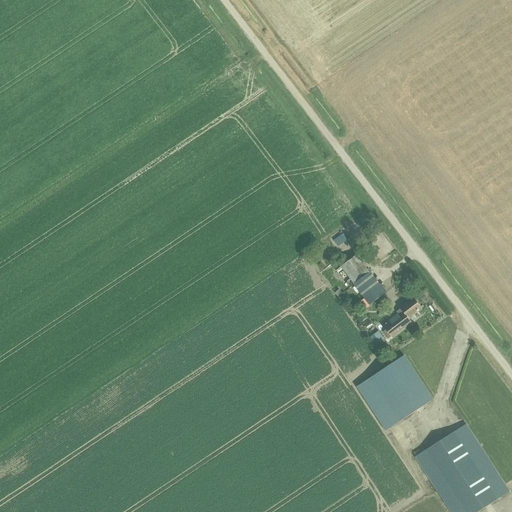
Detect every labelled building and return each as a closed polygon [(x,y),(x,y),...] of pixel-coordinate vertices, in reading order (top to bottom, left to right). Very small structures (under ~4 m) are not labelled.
[(343,234),(334,241),(338,247),(348,239),(343,234)] [(357,255),(341,267),(354,285),(365,299),(360,303),(365,310),(370,306),(370,305),(386,293),(370,272),(357,255)] [(386,329),(383,332),(388,339),(391,336),(391,337),(411,321),(408,318),(421,308),(422,309),(422,308),(414,298),(414,299),(397,311),(398,313),(383,325),(386,329)] [(377,332),(370,337),(376,345),(383,340),(377,332)] [(404,355),(371,377),(357,387),(386,431),(400,422),(433,400),(404,355)] [(466,424),(415,457),(451,511),(478,511),(510,492),(466,424)]
